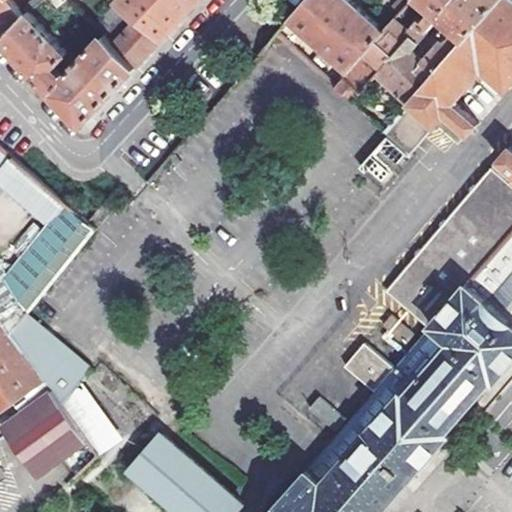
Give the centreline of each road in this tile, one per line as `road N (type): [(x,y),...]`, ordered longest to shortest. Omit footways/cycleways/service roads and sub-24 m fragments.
road 1 (unknown): [(100,152),(160,212),(254,285),(286,292),(321,286),(394,236)]
road 2 (residential): [(0,79),(71,153),(100,152),(240,0)]
